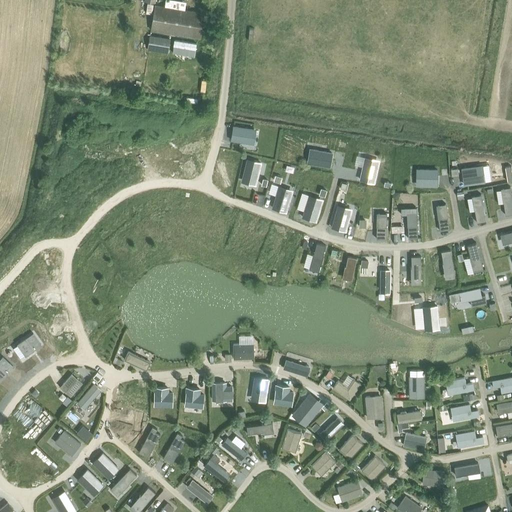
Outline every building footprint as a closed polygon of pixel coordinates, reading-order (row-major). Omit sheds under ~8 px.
[(151,28),(200,36),(204,12),(155,4),(151,28)] [(148,48),(168,51),(170,38),(150,35),(148,48)] [(233,126),(231,140),(251,143),(254,129),(233,126)] [(312,149),(310,163),(329,166),(332,152),(312,149)] [(247,159),(242,179),(256,182),(261,163),(247,159)] [(363,167),(360,179),(374,182),(378,162),(364,159),(363,167)] [(480,166),(462,168),(464,184),(482,182),(480,166)] [(419,169),(419,185),(437,185),(437,169),(419,169)] [(510,188),(502,189),(504,202),(503,202),(503,203),(505,214),(511,213),(511,195),(511,187),(510,187),(510,188)] [(278,188),(272,207),(286,212),(292,192),(278,188)] [(472,197),(467,198),(469,211),(474,210),(477,222),(486,220),(481,194),(481,195),(473,197),(472,197)] [(304,211),(302,217),(316,221),(322,201),(308,197),(304,211)] [(446,205),(438,206),(438,210),(439,218),(438,218),(440,230),(449,229),(446,204),(445,204),(446,205)] [(337,207),(332,227),(345,231),(351,211),(337,207)] [(417,207),(401,208),(402,215),(408,214),(409,226),(408,226),(408,238),(418,238),(417,207)] [(377,226),(376,238),(386,239),(387,213),(386,213),(386,214),(378,214),(378,226),(377,226)] [(511,230),(500,234),(501,234),(503,242),(511,239),(511,230)] [(314,255),(310,268),(318,270),(318,271),(326,245),(316,242),(313,255),(313,254),(313,255),(314,255)] [(476,242),(467,245),(470,256),(469,256),(469,257),(471,257),(475,270),(482,268),(483,270),(483,269),(476,242)] [(451,249),(441,251),(443,263),(442,263),(443,264),(444,263),(446,277),(454,276),(455,277),(451,249)] [(345,266),(343,277),(352,279),(351,280),(352,280),(357,258),(348,256),(346,266),(345,265),(344,266),(345,266)] [(411,268),(411,269),(412,269),(412,283),(420,283),(420,284),(421,284),(421,256),(411,256),(411,268)] [(380,289),(380,292),(381,293),(384,293),(385,292),(389,292),(389,270),(381,270),(381,288),(380,289)] [(459,292),(449,294),(451,302),(462,299),(462,300),(470,298),(471,305),(487,302),(485,294),(481,295),(480,288),(459,292)] [(437,306),(423,307),(425,327),(439,326),(437,306)] [(33,333),(18,344),(26,355),(41,344),(33,333)] [(233,344),(234,358),(254,358),(254,343),(233,344)] [(8,347),(4,352),(9,356),(13,351),(8,347)] [(125,359),(146,369),(150,361),(128,351),(125,359)] [(3,357),(0,359),(0,379),(1,380),(13,366),(3,357)] [(286,359),(283,367),(307,375),(310,367),(286,359)] [(410,376),(409,377),(409,381),(410,381),(410,397),(424,397),(424,377),(423,377),(423,370),(410,370),(410,376)] [(97,372),(93,377),(98,380),(102,376),(97,372)] [(71,375),(61,387),(70,395),(82,382),(77,378),(76,379),(71,375)] [(511,376),(491,380),(493,387),(499,386),(501,392),(511,390),(511,376)] [(255,377),(252,397),(266,399),(269,379),(255,377)] [(450,387),(451,394),(475,389),(473,383),(467,384),(465,377),(446,381),(448,388),(450,387)] [(353,378),(347,387),(338,380),(333,388),(350,399),(360,383),(353,378)] [(225,382),(213,382),(213,399),(232,399),(232,386),(225,386),(225,382)] [(81,405),(82,406),(84,408),(85,408),(88,405),(87,404),(100,389),(94,384),(78,402),(81,405)] [(276,385),(274,402),(291,404),(293,392),(288,391),(289,386),(276,385)] [(155,387),(155,404),(172,405),(172,392),(167,392),(168,387),(155,387)] [(187,387),(185,404),(202,406),(204,394),(199,393),(199,388),(187,387)] [(123,395),(121,404),(146,409),(147,400),(123,395)] [(370,397),(369,396),(366,397),(365,398),(366,401),(366,402),(368,417),(382,416),(381,396),(370,397)] [(67,397),(63,401),(68,405),(72,400),(67,397)] [(308,397),(294,414),(305,423),(319,405),(308,397)] [(511,400),(497,403),(498,407),(498,409),(499,413),(511,410),(511,400)] [(326,402),(321,406),(324,410),(329,406),(326,402)] [(451,407),(452,414),(454,414),(455,420),(479,416),(478,409),(471,410),(469,404),(451,407)] [(401,411),(401,413),(397,414),(398,422),(421,418),(420,410),(419,411),(418,410),(413,411),(406,413),(405,410),(401,411)] [(337,416),(319,434),(325,440),(343,423),(337,416)] [(272,422),(246,426),(247,434),(263,432),(263,433),(263,432),(272,431),(271,423),(273,423),(272,422)] [(316,422),(311,426),(314,430),(319,425),(316,422)] [(408,422),(398,424),(399,432),(402,431),(402,428),(409,427),(408,422)] [(511,422),(496,426),(498,436),(511,432),(511,422)] [(152,426),(139,451),(139,452),(140,451),(147,455),(153,445),(154,445),(160,434),(156,432),(157,429),(152,426)] [(282,447),(295,451),(301,432),(288,428),(282,447)] [(64,430),(55,442),(72,455),(81,443),(64,430)] [(459,440),(460,447),(484,442),(483,435),(476,437),(474,430),(456,434),(457,440),(459,440)] [(177,432),(163,457),(164,456),(172,461),(177,451),(179,451),(185,440),(181,438),(182,435),(177,432)] [(404,445),(423,449),(425,442),(426,441),(427,439),(426,438),(426,436),(406,432),(404,445)] [(339,449),(350,458),(363,443),(352,434),(339,449)] [(227,437),(222,444),(241,459),(246,452),(241,448),(245,442),(236,435),(232,440),(227,437)] [(214,445),(210,449),(215,453),(219,449),(214,445)] [(326,451),(311,465),(321,475),(336,461),(326,451)] [(103,452),(93,462),(107,477),(117,467),(103,452)] [(361,470),(372,480),(386,465),(375,455),(361,470)] [(199,459),(195,464),(202,469),(205,464),(199,459)] [(210,459),(205,465),(224,480),(229,474),(210,459)] [(354,461),(351,465),(356,470),(359,466),(354,461)] [(480,471),(478,462),(454,467),(456,475),(480,471)] [(196,465),(191,470),(199,477),(204,471),(196,465)] [(350,467),(346,472),(351,476),(355,471),(350,467)] [(130,468),(110,488),(111,489),(112,488),(117,493),(127,483),(128,484),(129,484),(128,483),(137,475),(130,468)] [(87,469),(78,479),(92,493),(102,483),(87,469)] [(423,483),(443,485),(444,471),(424,469),(423,483)] [(189,477),(186,481),(189,484),(187,486),(207,502),(212,495),(189,477)] [(338,487),(342,500),(362,493),(358,480),(338,487)] [(141,496),(132,507),(137,511),(138,511),(156,492),(148,486),(141,495),(140,495),(139,495),(141,496)] [(66,492),(54,500),(61,511),(72,511),(76,510),(66,492)] [(397,507),(403,511),(418,511),(422,507),(405,495),(397,507)] [(0,508),(0,511),(8,511),(13,509),(8,502),(0,508)] [(164,508),(160,511),(170,511),(174,508),(167,503),(164,508)]
